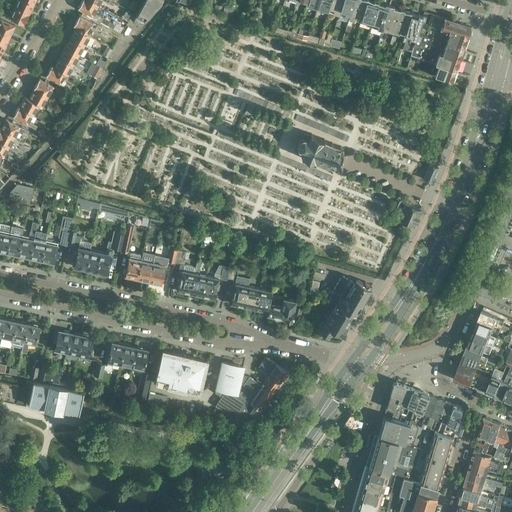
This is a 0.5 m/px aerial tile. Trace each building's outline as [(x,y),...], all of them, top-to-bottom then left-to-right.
[(26,0),(17,0),(14,7),(29,14),(34,3),(26,0)] [(82,0),(78,8),(83,11),(92,17),(114,29),(116,25),(104,18),(95,13),(98,6),(86,0),(82,0)] [(133,0),(129,7),(134,10),(139,1),(136,0),(133,0)] [(144,0),(133,20),(141,25),(161,2),(161,0),(144,0)] [(319,0),(318,3),(317,7),(317,8),(328,11),(329,8),(331,0),(319,0)] [(331,0),(329,8),(334,9),(333,13),(339,14),(343,0),(331,0)] [(343,0),(338,17),(348,20),(354,0),(343,0)] [(354,0),(348,20),(345,30),(349,31),(353,20),(360,22),(361,18),(366,0),(354,0)] [(366,0),(361,18),(360,22),(365,23),(371,25),(372,21),(378,2),(374,1),(373,2),(369,0),(366,0)] [(372,21),(370,30),(380,33),(382,29),(382,28),(385,18),(389,4),(386,3),(386,4),(385,4),(384,5),(378,3),(379,2),(378,2),(372,21)] [(215,4),(214,10),(221,12),(223,7),(215,4)] [(222,12),(231,15),(233,7),(225,4),(222,12)] [(380,33),(377,43),(381,44),(386,30),(393,32),(400,9),(393,7),(394,6),(393,6),(389,4),(385,18),(382,28),(382,29),(380,33)] [(14,7),(10,17),(24,24),(29,14),(14,7)] [(400,9),(393,32),(404,35),(405,31),(411,12),(404,11),(405,10),(400,9)] [(402,41),(400,48),(411,52),(413,44),(415,38),(417,33),(420,23),(422,16),(424,11),(424,10),(422,10),(421,15),(418,14),(418,15),(411,12),(405,31),(404,35),(402,41)] [(83,11),(80,16),(90,21),(92,17),(83,11)] [(422,16),(420,23),(466,37),(467,37),(470,28),(469,26),(452,20),(424,11),(422,16)] [(253,19),(255,14),(250,13),(246,12),(244,19),(253,22),(253,19)] [(79,15),(73,26),(76,27),(84,31),(88,33),(91,27),(95,29),(95,28),(100,31),(99,33),(107,37),(110,32),(102,28),(93,23),(90,21),(80,16),(79,15)] [(0,18),(0,17),(0,30),(10,35),(15,25),(6,21),(7,21),(0,18)] [(255,24),(264,27),(265,24),(266,21),(257,18),(255,24)] [(420,23),(417,33),(462,49),(463,48),(466,37),(420,23)] [(76,27),(71,37),(85,45),(88,39),(92,41),(93,40),(97,42),(98,39),(90,35),(88,33),(84,31),(76,27)] [(0,42),(5,45),(10,35),(0,30),(0,42)] [(415,38),(413,44),(459,59),(461,52),(462,49),(417,33),(415,38)] [(309,35),(308,36),(307,41),(318,44),(319,37),(309,35)] [(67,42),(65,47),(79,55),(82,49),(85,45),(71,37),(68,42),(67,42)] [(411,52),(410,55),(435,63),(455,70),(459,59),(413,44),(411,52)] [(108,46),(103,54),(108,57),(112,49),(108,46)] [(352,46),(351,52),(361,55),(363,49),(352,46)] [(59,57),(74,65),(82,70),(84,67),(79,64),(80,63),(76,61),(79,55),(65,47),(62,51),(62,53),(59,57)] [(374,53),(367,51),(368,49),(364,48),(361,55),(373,58),(374,53)] [(54,67),(65,74),(68,75),(70,71),(74,65),(59,57),(54,67)] [(99,58),(96,64),(100,66),(102,68),(106,62),(99,58)] [(435,63),(431,74),(434,75),(440,77),(451,81),(451,80),(454,79),(455,76),(454,74),(455,70),(435,63)] [(51,65),(46,76),(51,79),(60,84),(68,88),(70,85),(65,83),(66,82),(62,80),(65,74),(54,67),(51,65)] [(97,65),(92,75),(97,77),(102,68),(97,65)] [(39,78),(34,89),(48,97),(54,86),(49,83),(49,84),(39,78)] [(34,89),(29,98),(34,101),(34,102),(39,105),(43,107),(45,103),(48,97),(34,89)] [(20,107),(19,106),(19,107),(32,115),(33,116),(39,105),(34,102),(34,101),(29,98),(25,97),(25,98),(23,99),(23,100),(22,102),(20,107)] [(19,106),(13,116),(17,119),(27,124),(35,129),(37,126),(33,123),(29,120),(32,115),(19,107),(19,106)] [(6,119),(1,129),(14,137),(18,131),(20,133),(21,132),(31,137),(33,134),(6,119)] [(0,129),(0,141),(9,147),(17,152),(19,149),(15,147),(16,145),(12,142),(14,137),(1,129),(0,128),(0,129)] [(343,154),(342,153),(339,152),(340,148),(339,147),(310,134),(308,139),(303,137),(298,139),(296,144),(298,150),(303,152),(301,157),(330,169),(330,168),(332,169),(333,165),(337,166),(338,166),(340,161),(343,154)] [(0,155),(4,157),(9,147),(0,141),(0,155)] [(422,178),(427,181),(427,180),(432,182),(439,167),(429,163),(422,178)] [(11,191),(9,198),(30,204),(34,188),(18,184),(11,191)] [(101,203),(77,197),(76,202),(80,203),(91,207),(99,209),(101,203)] [(401,201),(396,199),(393,206),(398,208),(401,201)] [(17,202),(10,201),(9,208),(16,209),(17,202)] [(405,203),(398,220),(413,227),(421,210),(405,203)] [(59,236),(58,238),(61,238),(60,243),(59,244),(67,245),(67,246),(68,240),(67,240),(68,236),(70,230),(73,218),(64,216),(60,234),(59,233),(59,235),(59,236)] [(22,234),(18,254),(19,254),(20,255),(23,256),(25,255),(30,256),(34,236),(35,230),(37,223),(32,222),(29,235),(22,234)] [(0,250),(0,251),(4,252),(5,251),(6,251),(11,232),(12,226),(0,223),(0,250)] [(122,248),(121,251),(128,252),(128,250),(134,225),(127,224),(125,233),(122,248)] [(47,233),(35,230),(30,256),(31,256),(31,258),(35,259),(36,258),(41,259),(46,239),(47,233)] [(86,269),(90,248),(91,243),(82,241),(82,240),(83,237),(76,235),(77,231),(70,230),(68,236),(67,240),(68,240),(74,242),(74,241),(75,241),(79,242),(79,244),(76,256),(75,256),(72,266),(86,269)] [(110,249),(111,247),(112,247),(122,250),(122,248),(125,233),(115,231),(113,243),(111,242),(108,242),(107,248),(106,248),(105,251),(90,248),(86,269),(88,269),(88,270),(90,271),(91,271),(93,271),(94,270),(106,273),(109,260),(110,260),(112,250),(110,250),(110,249)] [(11,232),(6,251),(7,251),(8,253),(12,253),(13,253),(18,254),(22,234),(11,232)] [(46,239),(41,259),(42,259),(43,260),(47,261),(48,260),(53,262),(54,257),(57,258),(56,260),(57,261),(59,249),(56,248),(58,242),(46,239)] [(234,249),(235,242),(228,241),(227,247),(234,249)] [(242,243),(236,242),(234,249),(241,250),(242,243)] [(142,257),(137,277),(138,277),(138,279),(144,280),(144,279),(149,280),(153,260),(156,249),(151,248),(149,259),(142,257)] [(170,248),(168,257),(169,257),(168,261),(174,262),(177,249),(170,248)] [(190,292),(195,272),(195,269),(193,267),(191,267),(188,266),(185,266),(186,261),(181,260),(183,251),(177,249),(174,262),(174,264),(180,265),(178,275),(175,287),(176,287),(177,283),(179,284),(178,289),(183,290),(184,292),(188,292),(189,291),(190,292)] [(143,254),(131,251),(129,257),(127,269),(125,269),(124,273),(126,274),(125,275),(137,277),(142,257),(143,254)] [(153,260),(149,280),(149,281),(155,283),(155,281),(161,282),(161,278),(163,279),(164,275),(162,275),(165,262),(163,262),(160,261),(160,262),(153,260)] [(195,272),(190,292),(195,293),(196,294),(199,295),(201,294),(202,294),(206,275),(199,273),(201,264),(197,263),(195,269),(195,272)] [(206,275),(202,294),(203,294),(204,296),(207,297),(209,296),(214,297),(215,292),(218,292),(217,296),(218,296),(220,284),(217,283),(218,278),(227,280),(230,267),(219,265),(215,273),(214,276),(206,275)] [(233,282),(236,283),(235,289),(232,288),(229,300),(230,300),(230,296),(232,297),(231,302),(237,303),(238,305),(241,305),(243,305),(244,305),(248,285),(240,284),(242,278),(239,278),(241,270),(230,268),(228,276),(233,277),(233,282)] [(328,298),(336,304),(355,315),(371,287),(372,285),(364,281),(363,283),(356,279),(354,282),(342,275),(328,298)] [(316,294),(319,282),(313,281),(310,292),(316,294)] [(248,285),(244,305),(245,305),(245,306),(249,307),(250,306),(255,307),(260,288),(248,285)] [(260,288),(255,307),(256,308),(257,309),(260,310),(262,309),(267,310),(269,301),(271,294),(272,291),(260,288)] [(269,301),(267,310),(266,314),(269,314),(270,316),(274,316),(275,316),(279,317),(280,317),(283,318),(285,318),(285,319),(291,320),(292,317),(296,300),(283,297),(271,294),(269,301)] [(319,331),(328,336),(330,332),(341,339),(342,338),(336,336),(337,335),(336,335),(337,333),(338,333),(343,336),(344,335),(343,335),(345,330),(346,331),(345,330),(353,315),(355,316),(355,315),(336,304),(325,322),(322,320),(317,329),(319,331)] [(294,309),(292,317),(291,320),(298,322),(301,311),(294,309)] [(481,310),(478,319),(507,331),(509,326),(503,323),(504,320),(481,310)] [(10,320),(6,319),(2,336),(1,342),(12,344),(17,321),(16,321),(15,319),(12,319),(10,320)] [(474,328),(490,334),(491,331),(498,333),(500,328),(478,319),(474,328)] [(21,322),(17,321),(12,344),(23,347),(24,341),(28,324),(27,323),(26,322),(23,321),(21,322)] [(24,341),(23,347),(22,350),(27,351),(29,342),(33,343),(33,344),(35,345),(38,333),(40,333),(41,327),(39,327),(39,326),(38,326),(37,324),(34,324),(33,325),(28,324),(24,341)] [(490,334),(474,328),(471,336),(500,348),(506,350),(508,346),(495,340),(488,338),(490,334)] [(54,351),(57,351),(57,350),(66,352),(70,333),(69,333),(70,331),(64,330),(64,331),(59,330),(59,331),(56,330),(56,331),(57,331),(59,331),(58,335),(56,335),(56,334),(55,338),(57,338),(54,351)] [(70,333),(66,352),(78,355),(82,334),(75,332),(75,334),(70,333)] [(82,334),(78,355),(87,357),(86,358),(89,358),(91,346),(94,346),(95,343),(94,342),(94,343),(92,343),(93,339),(95,339),(94,339),(95,339),(93,338),(88,337),(88,335),(82,334)] [(471,336),(467,344),(483,351),(485,347),(491,350),(491,349),(499,352),(500,348),(471,336)] [(121,364),(125,343),(119,342),(118,343),(112,342),(109,342),(109,343),(110,343),(112,343),(111,345),(109,345),(107,352),(110,352),(108,361),(107,363),(112,364),(112,362),(121,364)] [(125,343),(121,364),(132,366),(136,347),(130,346),(130,345),(125,343)] [(467,344),(464,353),(480,359),(496,365),(496,366),(498,362),(488,358),(488,357),(482,354),(483,351),(467,344)] [(136,347),(132,366),(143,369),(143,371),(142,371),(139,385),(138,385),(135,396),(145,398),(149,374),(152,364),(152,361),(148,360),(149,354),(147,353),(147,351),(149,351),(149,352),(150,352),(150,351),(148,350),(143,349),(142,347),(138,346),(136,347)] [(503,359),(508,361),(511,362),(511,348),(508,346),(506,350),(506,351),(502,359),(503,359)] [(162,350),(155,381),(199,391),(206,360),(185,355),(184,355),(184,356),(178,355),(179,353),(178,353),(178,354),(162,350)] [(464,353),(460,361),(476,368),(478,364),(484,366),(485,366),(494,370),(496,365),(480,359),(464,353)] [(246,400),(237,415),(247,421),(256,407),(262,411),(285,377),(289,372),(265,356),(258,367),(268,374),(261,385),(261,384),(249,402),(246,400)] [(492,375),(490,378),(489,382),(485,391),(494,395),(501,379),(504,372),(503,372),(508,361),(503,359),(496,377),(492,375)] [(460,361),(457,369),(489,382),(490,378),(481,374),(475,371),(476,368),(460,361)] [(222,362),(215,392),(221,396),(215,405),(234,418),(237,415),(246,400),(249,402),(261,384),(249,376),(248,378),(241,376),(243,366),(222,362)] [(102,377),(104,369),(105,364),(96,363),(96,364),(94,376),(102,377)] [(39,366),(31,364),(29,377),(36,378),(39,366)] [(49,369),(42,367),(41,367),(39,379),(60,384),(62,373),(49,371),(49,369)] [(501,379),(494,395),(503,398),(511,375),(511,367),(507,374),(504,381),(501,379)] [(489,382),(457,369),(454,376),(455,379),(485,391),(489,382)] [(91,392),(94,376),(86,374),(83,390),(91,392)] [(511,375),(503,398),(511,401),(511,375)] [(80,408),(83,395),(83,391),(68,388),(48,384),(26,380),(25,386),(26,386),(32,387),(30,397),(28,404),(29,405),(44,408),(44,409),(51,411),(55,411),(62,413),(63,413),(63,412),(78,415),(78,414),(79,415),(80,408)] [(396,381),(393,382),(390,393),(399,397),(404,384),(396,381)] [(412,387),(404,384),(399,397),(397,401),(406,405),(412,387)] [(412,387),(406,405),(409,406),(407,412),(403,410),(400,420),(408,422),(414,408),(421,391),(416,389),(412,387)] [(421,391),(414,408),(422,411),(429,394),(421,391)] [(155,394),(149,392),(147,404),(153,405),(155,394)] [(390,393),(386,407),(392,409),(391,411),(393,412),(394,410),(397,401),(399,397),(390,393)] [(161,395),(155,394),(153,405),(159,406),(161,395)] [(429,394),(422,411),(425,413),(420,426),(425,427),(430,415),(437,397),(429,394)] [(167,396),(161,395),(159,406),(165,407),(167,396)] [(437,397),(430,415),(425,427),(430,428),(434,417),(438,418),(445,400),(437,397)] [(445,400),(438,418),(442,420),(437,431),(442,432),(446,421),(453,403),(445,400)] [(404,407),(406,405),(397,401),(393,412),(392,417),(400,420),(401,414),(398,413),(401,406),(404,407)] [(453,403),(446,421),(442,432),(453,435),(454,430),(456,425),(459,416),(462,407),(453,403)] [(383,419),(381,425),(416,435),(418,425),(410,423),(408,422),(400,420),(392,417),(384,415),(383,419)] [(484,418),(478,434),(474,448),(482,451),(487,437),(487,436),(492,419),(485,417),(484,418)] [(487,436),(487,437),(482,451),(486,452),(491,439),(495,441),(501,423),(492,419),(487,436)] [(501,423),(495,441),(499,442),(494,456),(498,457),(503,444),(504,443),(509,426),(501,423)] [(380,429),(378,434),(398,440),(413,445),(416,435),(381,425),(380,429)] [(416,435),(413,445),(426,449),(428,442),(430,437),(429,437),(431,432),(432,429),(430,428),(425,427),(420,426),(419,425),(418,425),(416,435)] [(504,443),(503,444),(498,457),(508,461),(509,458),(504,456),(508,446),(511,447),(511,445),(511,427),(509,426),(504,443)] [(437,431),(432,429),(431,432),(434,433),(432,438),(430,437),(428,442),(449,449),(453,435),(442,432),(437,431)] [(398,440),(378,434),(375,445),(395,451),(398,440)] [(426,449),(413,445),(398,440),(395,451),(392,461),(388,472),(417,480),(421,467),(425,455),(426,449)] [(449,449),(428,442),(426,449),(425,455),(445,461),(449,449)] [(395,451),(375,445),(372,455),(392,461),(395,451)] [(474,450),(471,459),(489,465),(502,468),(503,464),(498,463),(491,460),(492,456),(474,450)] [(346,455),(341,454),(338,466),(342,468),(346,455)] [(392,461),(372,455),(369,466),(388,472),(392,461)] [(445,461),(425,455),(421,467),(442,474),(445,461)] [(471,459),(468,468),(487,474),(488,469),(501,473),(503,469),(489,465),(471,459)] [(220,463),(212,464),(214,477),(223,476),(223,475),(220,463)] [(388,472),(369,466),(366,476),(386,482),(388,472)] [(442,474),(421,467),(417,480),(420,481),(438,487),(442,474)] [(468,468),(466,477),(484,482),(496,486),(502,487),(502,484),(503,483),(486,477),(487,474),(468,468)] [(417,480),(388,472),(386,482),(382,493),(379,503),(394,507),(393,511),(408,511),(410,505),(411,505),(416,489),(417,489),(420,481),(417,480)] [(386,482),(366,476),(363,487),(382,493),(386,482)] [(466,477),(463,485),(482,491),(483,486),(495,490),(496,486),(484,482),(466,477)] [(420,481),(417,489),(436,495),(438,487),(420,481)] [(463,485),(461,494),(479,500),(497,505),(499,496),(496,495),(495,499),(481,495),(482,491),(463,485)] [(382,493),(363,487),(360,497),(379,503),(382,493)] [(417,489),(416,489),(411,505),(431,511),(436,495),(417,489)] [(461,494),(458,503),(477,508),(478,504),(492,508),(490,511),(494,511),(496,505),(497,505),(479,500),(461,494)] [(379,503),(360,497),(357,508),(371,511),(393,511),(394,507),(379,503)] [(458,503),(456,511),(457,511),(476,511),(477,508),(458,503)]
